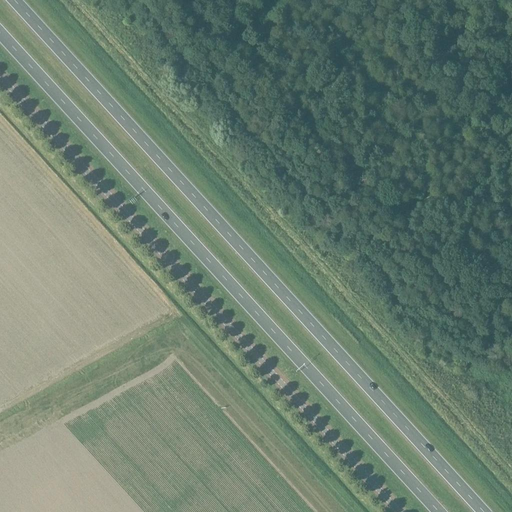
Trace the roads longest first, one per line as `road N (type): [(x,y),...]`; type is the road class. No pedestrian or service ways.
road 1 (trunk): [(482,511),(12,0)]
road 2 (trunk): [(0,33),(437,511)]
road 3 (unclassified): [(0,80),(395,511)]
